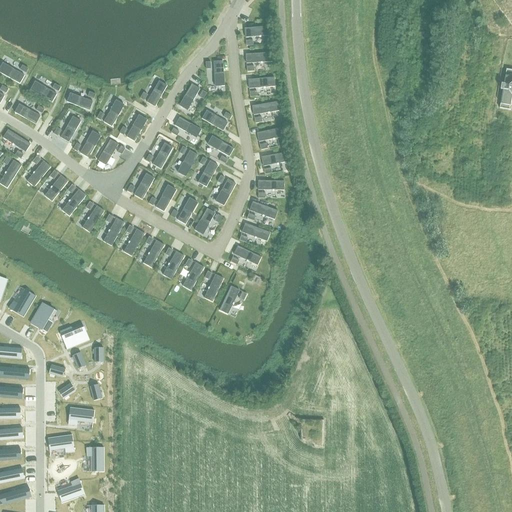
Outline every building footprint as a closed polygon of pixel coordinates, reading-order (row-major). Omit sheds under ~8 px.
[(271,36),(271,26),(244,29),(245,38),(258,37),(258,38),(260,37),(271,36)] [(272,62),(271,53),(245,55),(246,64),(260,63),(260,64),(262,63),(272,62)] [(224,86),(222,61),(213,62),(215,87),(224,86)] [(24,76),(2,64),(0,67),(0,73),(19,84),(24,76)] [(502,90),(499,108),(510,110),(511,101),(511,70),(506,69),(503,85),(501,84),(500,90),(502,90)] [(275,87),(274,78),(248,80),(249,89),(263,88),(263,89),(265,89),(265,88),(275,87)] [(154,107),(167,86),(158,81),(146,102),(154,107)] [(56,94),(35,82),(30,90),(52,103),(56,94)] [(187,111),(199,89),(191,85),(179,106),(187,111)] [(89,111),(92,102),(70,93),(66,102),(89,111)] [(111,127),(124,105),(116,101),(103,122),(111,127)] [(279,111),(277,102),(252,107),(253,116),(267,113),(267,114),(269,114),(269,113),(279,111)] [(40,116),(19,105),(14,113),(35,125),(40,116)] [(227,123),(206,111),(201,119),(222,131),(227,123)] [(134,142),(146,120),(138,116),(126,137),(134,142)] [(68,143),(81,122),(72,117),(60,138),(68,143)] [(201,130),(179,118),(174,126),(196,138),(201,130)] [(284,137),(282,128),(256,133),(258,142),(272,139),(272,140),(274,140),(274,139),(284,137)] [(30,145),(8,130),(3,138),(12,144),(12,145),(13,146),(14,145),(25,153),(30,145)] [(88,158),(100,137),(92,132),(80,153),(88,158)] [(233,149),(212,137),(207,145),(229,157),(233,149)] [(106,166),(118,145),(110,140),(97,161),(106,166)] [(160,169),(172,148),(164,144),(152,165),(160,169)] [(185,177),(197,156),(189,151),(177,173),(185,177)] [(289,162),(287,153),(261,157),(263,167),(276,164),(276,165),(278,165),(278,164),(289,162)] [(36,165),(40,160),(36,157),(32,162),(36,165)] [(0,184),(7,189),(21,166),(13,161),(6,173),(5,172),(4,174),(5,174),(0,181),(0,184)] [(34,188),(50,167),(43,162),(34,173),(34,172),(32,174),(33,174),(27,182),(34,188)] [(206,187),(218,166),(209,162),(197,183),(206,187)] [(53,180),(58,174),(54,171),(49,177),(53,180)] [(142,200),(154,179),(146,174),(133,195),(142,200)] [(51,202),(68,182),(60,176),(52,187),(51,187),(50,188),(50,189),(44,196),(51,202)] [(223,206),(235,184),(227,180),(215,202),(223,206)] [(283,191),(284,182),(258,181),(257,190),(272,190),(272,191),(273,191),(283,191)] [(71,194),(75,189),(72,186),(67,191),(71,194)] [(163,212),(175,190),(167,186),(155,208),(163,212)] [(69,217),(86,196),(78,190),(70,201),(69,200),(68,202),(61,211),(69,217)] [(185,225),(197,203),(189,199),(177,220),(185,225)] [(277,211),(252,202),(249,211),(262,216),(263,217),(264,216),(274,220),(277,211)] [(89,233),(104,211),(96,206),(88,218),(87,219),(87,220),(82,228),(89,233)] [(202,235),(215,214),(206,209),(194,231),(202,235)] [(111,247),(124,223),(116,219),(109,231),(109,230),(108,232),(103,242),(111,247)] [(270,233),(245,224),(241,233),(254,237),(254,238),(256,239),(256,238),(266,242),(270,233)] [(131,257),(144,234),(136,230),(129,242),(128,243),(128,244),(123,252),(131,257)] [(151,268),(164,246),(156,241),(149,253),(148,253),(147,255),(148,255),(143,264),(151,268)] [(261,258),(237,246),(233,255),(246,261),(248,262),(257,266),(261,258)] [(171,280),(184,257),(176,252),(169,264),(168,264),(167,265),(168,266),(162,275),(171,280)] [(190,291),(203,268),(195,263),(189,275),(188,275),(187,276),(188,277),(182,287),(190,291)] [(212,302),(223,279),(215,275),(209,288),(208,287),(207,289),(208,289),(204,298),(212,302)] [(233,303),(239,291),(230,287),(219,311),(228,315),(232,305),(233,305),(234,303),(233,303)] [(12,302),(8,308),(22,317),(34,296),(24,290),(16,304),(12,302)] [(42,303),(29,324),(45,333),(52,322),(47,319),(53,309),(42,303)] [(70,327),(58,332),(65,349),(87,340),(82,328),(72,332),(70,327)] [(0,347),(0,357),(20,359),(21,349),(0,347)] [(102,348),(94,348),(94,360),(102,360),(102,348)] [(80,353),(72,356),(76,367),(84,364),(80,353)] [(50,365),(48,373),(59,376),(62,368),(50,365)] [(0,368),(0,370),(0,377),(28,380),(29,370),(0,368)] [(68,385),(58,392),(63,399),(72,392),(68,385)] [(0,387),(0,397),(22,400),(22,390),(0,387)] [(98,387),(90,389),(93,401),(101,399),(98,387)] [(70,408),(68,425),(76,425),(76,421),(92,423),(93,411),(70,408)] [(20,409),(0,409),(0,419),(20,419),(20,409)] [(296,419),(289,412),(286,416),(299,429),(300,438),(300,441),(302,443),(304,443),(306,444),(309,444),(314,448),(315,449),(323,449),(323,419),(296,419)] [(22,429),(0,430),(0,440),(23,439),(22,429)] [(72,435),(48,438),(49,450),(65,448),(66,452),(74,452),(72,435)] [(102,448),(85,448),(86,456),(90,456),(91,472),(103,472),(102,448)] [(20,450),(0,450),(0,460),(21,460),(20,450)] [(22,469),(0,473),(0,483),(24,479),(22,469)] [(72,487),(57,492),(62,503),(84,495),(78,479),(71,483),(72,487)] [(28,488),(0,496),(3,505),(31,498),(28,488)]
